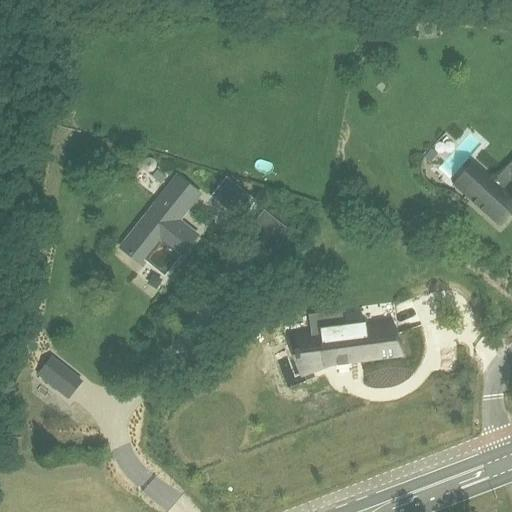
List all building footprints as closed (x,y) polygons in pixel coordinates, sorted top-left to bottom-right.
[(179,176),(165,193),(122,248),(143,264),(145,262),(146,263),(149,265),(153,266),(156,267),(159,268),(162,268),(164,267),(167,267),(169,266),(171,265),(174,264),(175,263),(177,261),(178,260),(180,257),(196,236),(178,221),(200,193),(179,176)] [(484,177),(467,196),(474,202),(487,214),(499,225),(511,210),(511,185),(504,195),(492,184),(484,177)] [(248,195),(233,215),(243,224),(259,204),(248,195)] [(311,333),(294,335),(296,349),(294,349),(296,359),(298,358),(304,373),(337,360),(338,366),(348,365),(348,363),(402,356),(399,332),(394,333),(390,321),(364,330),(344,333),(343,326),(320,329),(320,331),(311,333)] [(79,391),(79,413),(114,412),(113,390),(79,391)]
